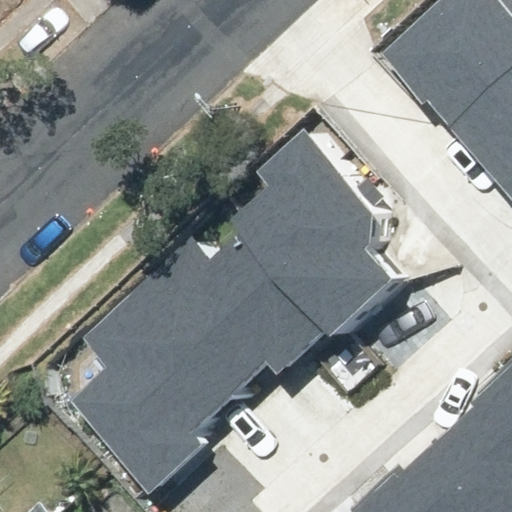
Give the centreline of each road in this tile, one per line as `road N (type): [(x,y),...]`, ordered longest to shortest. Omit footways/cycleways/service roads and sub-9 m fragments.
road 1 (residential): [(263,0),(511,283)]
road 2 (residential): [(511,287),(267,511)]
road 3 (tertiary): [(0,214),(231,0)]
